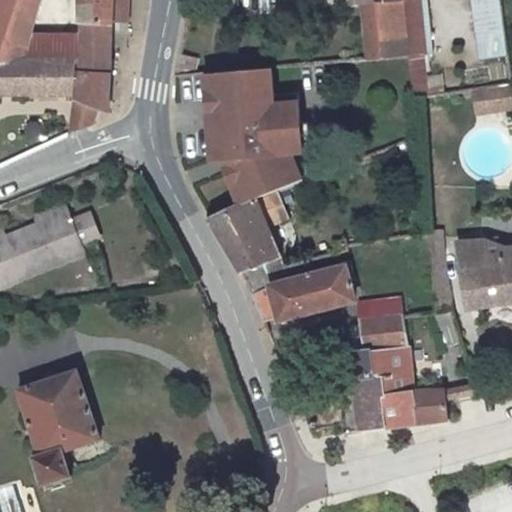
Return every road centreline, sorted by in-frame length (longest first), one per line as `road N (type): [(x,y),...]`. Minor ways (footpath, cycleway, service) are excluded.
road 1 (secondary): [(293,483),(269,404),(148,132)]
road 2 (residential): [(293,483),(511,431)]
road 3 (residential): [(148,132),(72,149),(0,183)]
road 4 (secondary): [(148,132),(167,0)]
